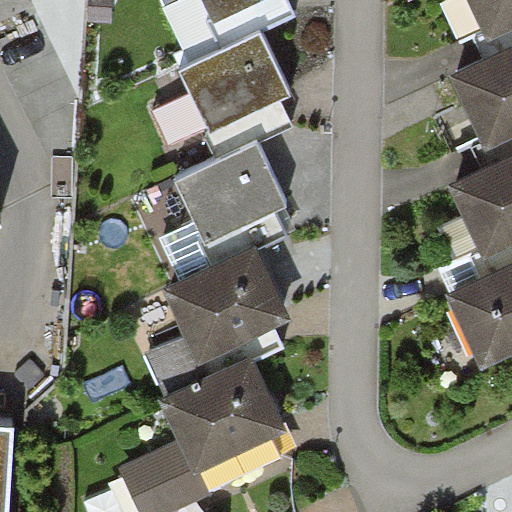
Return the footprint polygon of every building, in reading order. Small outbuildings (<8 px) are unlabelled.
[(0,0),(0,17),(40,5),(38,0),(0,0)] [(186,0),(194,19),(237,0),(186,0)] [(511,0),(448,0),(467,41),(511,20),(511,0)] [(245,29),(160,63),(187,129),(272,95),(245,29)] [(511,37),(433,73),(466,146),(511,126),(511,37)] [(243,139),(156,176),(184,243),(272,206),(243,139)] [(511,144),(433,180),(466,253),(511,232),(511,144)] [(245,244),(147,287),(180,361),(278,318),(245,244)] [(511,254),(430,293),(466,370),(511,348),(511,254)] [(234,353),(137,398),(160,447),(110,470),(130,511),(160,511),(192,497),(176,465),(267,422),(234,353)]
